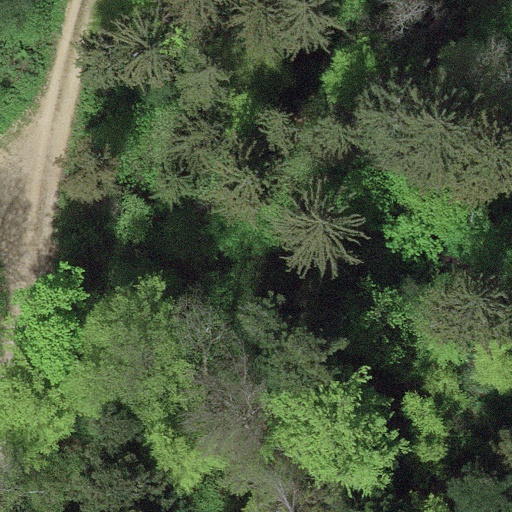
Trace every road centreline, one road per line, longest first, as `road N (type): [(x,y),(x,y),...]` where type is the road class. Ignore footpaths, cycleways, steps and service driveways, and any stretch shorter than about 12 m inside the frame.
road 1 (track): [(33,180),(22,329),(0,409)]
road 2 (track): [(33,180),(89,0)]
